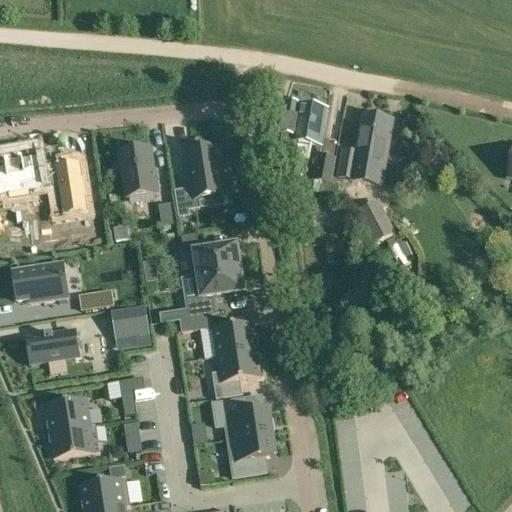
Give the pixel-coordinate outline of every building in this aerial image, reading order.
[(309,161),(310,155),(312,146),(321,148),(327,112),(284,105),(279,134),(282,135),(280,147),(283,148),(281,160),(284,160),(283,169),(294,171),(296,159),(309,161)] [(355,183),(360,184),(381,188),(385,169),(392,124),(363,118),(357,155),(343,152),(338,180),(355,183)] [(193,199),(194,202),(231,196),(234,196),(229,165),(220,166),(217,150),(186,155),(193,199)] [(150,151),(120,156),(127,201),(157,196),(150,151)] [(0,197),(8,197),(9,202),(27,199),(27,194),(41,192),(41,191),(54,189),(58,214),(62,213),(63,217),(86,213),(79,168),(56,172),(56,173),(40,175),(37,158),(24,160),(24,159),(3,163),(3,164),(0,164),(0,197)] [(338,199),(339,186),(332,186),(337,161),(317,158),(312,183),(310,195),(338,199)] [(186,192),(174,193),(179,220),(180,220),(179,218),(189,216),(190,219),(189,212),(188,200),(186,192)] [(380,205),(360,215),(377,247),(396,237),(380,205)] [(174,226),(171,206),(159,208),(162,228),(174,226)] [(322,230),(327,230),(332,227),(334,222),(332,218),(327,215),(322,216),(319,220),(319,226),(322,230)] [(123,229),(114,231),(116,244),(129,242),(128,235),(123,229)] [(183,251),(199,248),(197,236),(181,239),(183,251)] [(190,255),(193,279),(240,272),(237,248),(190,255)] [(314,248),(304,249),(306,270),(316,269),(314,248)] [(63,267),(13,274),(18,304),(42,301),(42,305),(68,301),(63,267)] [(197,301),(186,303),(187,312),(189,322),(217,318),(214,300),(244,296),(240,272),(193,279),(197,301)] [(103,295),(80,299),(82,313),(106,310),(103,295)] [(116,341),(148,337),(144,312),(113,316),(116,341)] [(162,326),(180,323),(189,322),(187,312),(160,317),(162,326)] [(189,322),(180,323),(182,335),(205,332),(203,320),(189,322)] [(213,333),(217,360),(258,354),(258,351),(259,351),(258,343),(256,343),(254,327),(213,333)] [(26,341),(30,369),(81,361),(76,333),(53,337),(53,336),(51,336),(52,337),(46,338),(46,337),(45,337),(45,338),(26,341)] [(344,353),(342,339),(316,342),(318,357),(344,353)] [(258,354),(217,360),(219,375),(212,377),(216,402),(242,398),(240,385),(262,381),(260,365),(261,365),(260,356),(259,356),(258,354)] [(133,394),(121,395),(125,419),(137,418),(133,394)] [(248,418),(245,402),(213,407),(217,431),(226,429),(228,444),(273,437),(269,415),(248,418)] [(87,403),(46,409),(48,425),(47,426),(48,434),(49,434),(50,436),(96,429),(96,428),(91,429),(87,403)] [(96,429),(50,436),(50,439),(49,439),(50,448),(51,447),(54,464),(100,457),(96,429)] [(234,481),(261,477),(259,462),(276,459),(273,437),(228,444),(231,466),(234,481)] [(140,440),(128,442),(130,456),(143,454),(140,440)] [(124,469),(110,471),(111,481),(125,479),(124,469)] [(126,482),(80,489),(83,505),(81,505),(82,511),(111,511),(130,509),(126,482)]
